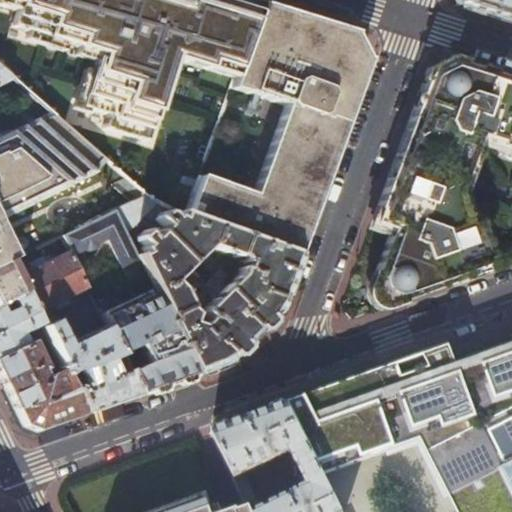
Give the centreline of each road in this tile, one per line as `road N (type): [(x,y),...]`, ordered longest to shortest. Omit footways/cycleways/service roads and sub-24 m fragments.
road 1 (residential): [(282,374),(405,20)]
road 2 (residential): [(7,473),(282,374)]
road 3 (residential): [(282,374),(511,293)]
